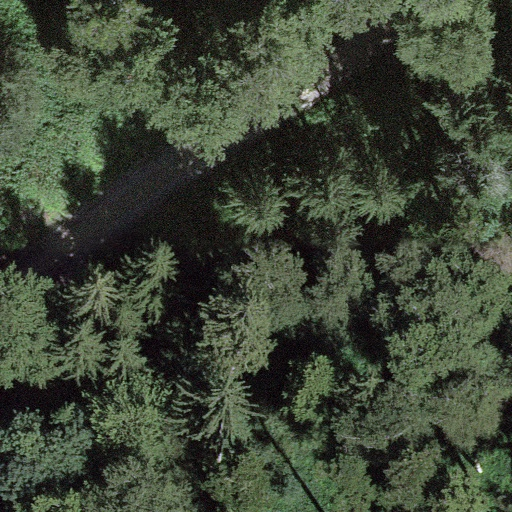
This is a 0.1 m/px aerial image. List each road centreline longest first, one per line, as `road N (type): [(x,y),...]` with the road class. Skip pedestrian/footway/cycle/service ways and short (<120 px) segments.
road 1 (track): [(426,0),(337,50),(0,297)]
road 2 (track): [(23,511),(56,258)]
